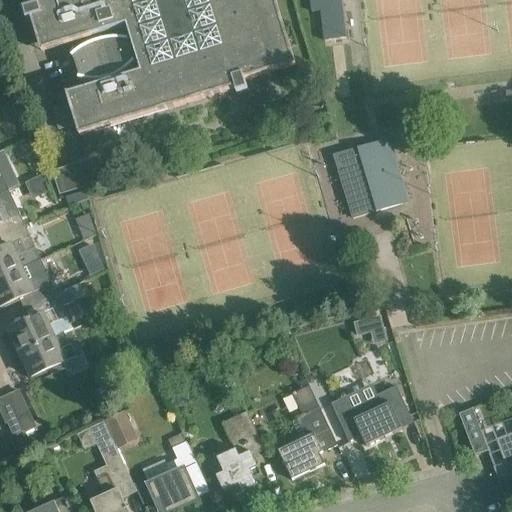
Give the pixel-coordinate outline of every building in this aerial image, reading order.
[(246,81),(296,65),(275,0),(29,0),(32,8),(24,10),(27,21),(32,20),(39,41),(76,29),(80,41),(92,38),(93,43),(90,44),(86,46),(82,49),(77,52),(72,57),(73,59),(74,59),(80,78),(79,78),(79,80),(85,82),(91,82),(99,82),(105,80),(106,84),(69,95),(67,95),(80,137),(235,89),(237,94),(249,91),(246,81)] [(310,0),(312,12),(321,11),(325,41),(346,39),(342,0),(310,0)] [(280,101),(259,108),(263,119),(283,113),(280,101)] [(68,105),(53,109),(60,131),(75,127),(68,105)] [(353,219),(380,211),(403,204),(396,183),(403,181),(395,155),(381,159),(376,144),(334,156),(353,219)] [(91,160),(52,172),(60,195),(99,183),(91,160)] [(0,195),(10,191),(0,169),(0,195)] [(41,177),(25,184),(33,201),(49,193),(41,177)] [(64,194),(67,203),(88,196),(86,188),(64,194)] [(0,238),(2,237),(26,226),(10,191),(0,195),(0,233),(1,236),(0,237),(0,238)] [(36,248),(26,226),(2,237),(7,248),(0,251),(0,281),(35,265),(34,263),(22,269),(17,257),(36,248)] [(35,265),(0,281),(0,307),(0,309),(29,295),(34,306),(57,296),(57,295),(41,260),(34,263),(35,265)] [(75,301),(70,291),(70,289),(57,295),(57,296),(34,306),(39,317),(10,330),(21,354),(65,334),(65,333),(73,330),(63,307),(75,301)] [(381,316),(354,324),(358,338),(372,334),(385,330),(381,316)] [(72,347),(66,335),(65,334),(21,354),(32,378),(50,370),(52,376),(60,372),(65,370),(63,364),(85,354),(80,344),(72,347)] [(350,344),(336,351),(344,368),(358,361),(350,344)] [(306,380),(299,383),(303,390),(307,388),(309,387),(306,380)] [(332,433),(321,410),(310,387),(309,387),(307,388),(303,390),(293,394),(304,418),(299,420),(308,438),(279,452),(293,481),(326,466),(321,455),(324,453),(338,447),(332,433)] [(411,418),(401,397),(397,387),(365,402),(371,414),(357,420),(350,404),(336,411),(351,443),(363,437),(367,446),(402,430),(399,423),(411,418)] [(37,429),(28,410),(19,391),(8,397),(24,432),(25,434),(37,429)] [(14,437),(24,432),(8,397),(0,400),(0,408),(7,425),(8,424),(14,437)] [(473,411),(460,415),(476,456),(489,451),(473,411)] [(262,444),(254,426),(248,413),(224,424),(236,451),(218,459),(225,475),(217,478),(224,493),(231,490),(235,497),(258,486),(251,472),(259,468),(250,449),(262,444)] [(136,490),(122,460),(105,423),(90,430),(108,467),(95,473),(106,496),(91,503),(94,511),(129,511),(122,496),(136,490)] [(188,444),(183,434),(169,441),(178,461),(168,466),(173,476),(150,486),(157,502),(161,500),(166,511),(173,511),(198,501),(196,497),(210,491),(188,444)] [(511,436),(499,442),(508,465),(511,474),(511,436)] [(73,511),(67,497),(34,511),(73,511)]
